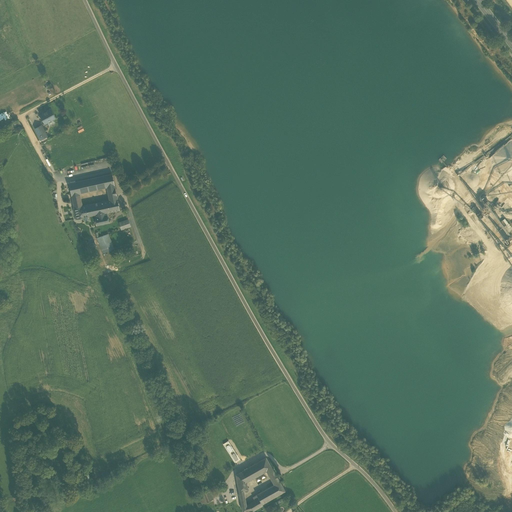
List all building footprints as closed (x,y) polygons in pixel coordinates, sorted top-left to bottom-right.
[(50,110),(40,115),(45,124),(55,118),(50,110)] [(10,124),(12,128),(20,124),(18,120),(10,124)] [(35,129),(40,139),(47,136),(41,125),(35,129)] [(107,187),(114,185),(112,174),(69,183),(71,195),(79,193),(107,187)] [(74,208),(82,206),(79,193),(71,195),(74,208)] [(94,214),(107,213),(119,210),(117,199),(110,201),(82,206),(74,208),(76,219),(94,214)] [(107,213),(94,214),(96,224),(109,222),(107,213)] [(108,234),(97,238),(103,253),(114,249),(108,234)] [(230,444),(226,447),(232,455),(236,453),(230,444)] [(266,457),(239,472),(246,482),(266,471),(271,467),(266,457)] [(279,482),(271,467),(266,471),(274,485),(279,482)] [(239,472),(236,475),(240,497),(244,496),(244,491),(244,490),(248,490),(246,482),(239,472)] [(285,491),(279,482),(274,485),(256,495),(259,500),(262,504),(285,491)] [(216,496),(213,488),(202,493),(206,502),(213,499),(212,498),(216,496)] [(250,504),(246,505),(241,506),(242,511),(252,510),(253,511),(263,505),(262,504),(259,500),(253,503),(250,504)]
